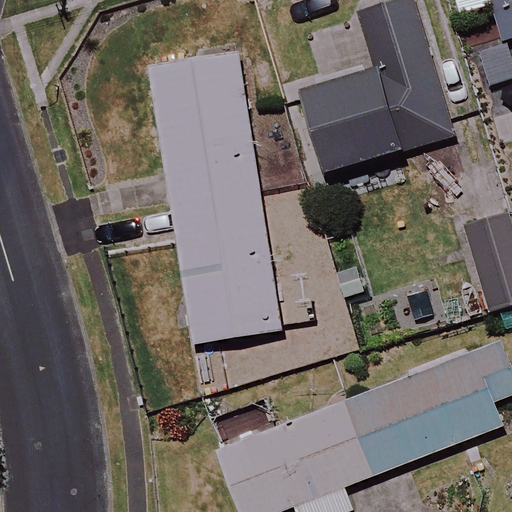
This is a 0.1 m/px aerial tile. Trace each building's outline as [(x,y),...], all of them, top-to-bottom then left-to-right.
[(454,140),(413,0),(361,16),(378,76),(303,99),(326,178),(454,140)] [(511,0),(492,0),(506,45),(511,43),(511,0)] [(283,335),(240,57),(150,72),(193,349),(283,335)] [(511,308),(511,221),(511,219),(466,233),(492,315),(511,308)] [(511,398),(511,387),(499,351),(270,434),(262,412),(208,432),(237,511),(291,511),(296,510),(296,511),(354,511),(346,490),(507,431),(497,404),(511,398)]
